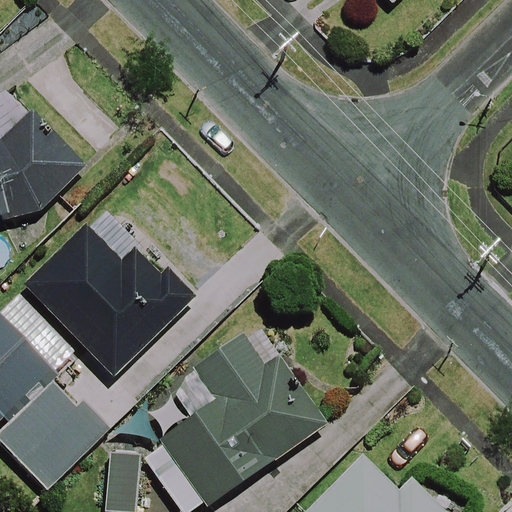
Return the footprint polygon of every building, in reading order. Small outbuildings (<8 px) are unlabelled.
[(373,0),(385,12),(398,0),(373,0)] [(82,174),(25,115),(1,146),(0,146),(0,227),(37,218),(82,174)] [(123,266),(88,230),(27,289),(116,381),(198,302),(144,246),(123,266)] [(266,379),(240,339),(190,373),(214,408),(136,460),(171,511),(204,511),(321,434),(278,371),(266,379)] [(98,442),(59,405),(6,459),(44,497),(98,442)] [(394,501),(357,465),(310,511),(432,511),(407,487),(394,501)]
